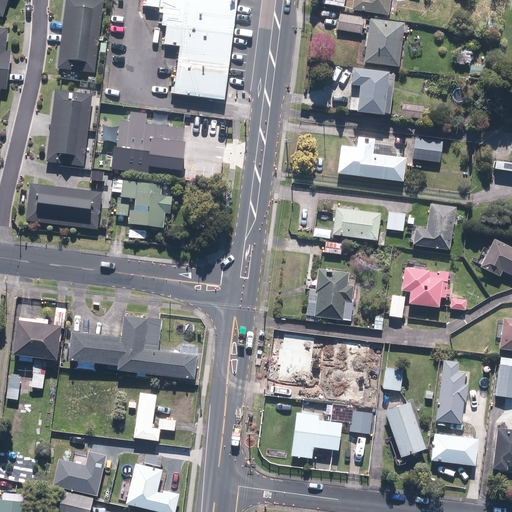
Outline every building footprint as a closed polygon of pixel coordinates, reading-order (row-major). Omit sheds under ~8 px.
[(0,0),(0,11),(6,14),(9,0),(0,0)] [(106,1),(99,0),(67,0),(64,35),(60,67),(97,72),(106,1)] [(224,98),(236,0),(148,0),(148,5),(165,8),(163,24),(169,25),(166,44),(182,46),(175,92),(224,98)] [(401,0),(350,0),(349,14),(386,17),(387,10),(401,11),(401,0)] [(362,18),(338,14),(335,33),(360,37),(362,18)] [(496,19),(485,18),(484,30),(495,31),(496,19)] [(395,68),(399,35),(406,36),(407,26),(365,22),(361,64),(395,68)] [(15,50),(8,50),(10,29),(0,28),(0,109),(0,110),(3,89),(10,89),(12,70),(15,50)] [(467,68),(468,53),(454,52),(453,67),(467,68)] [(346,72),(344,87),(353,88),(352,98),(347,98),(346,112),(351,113),(351,117),(383,120),(387,87),(380,87),(381,75),(346,72)] [(96,96),(58,91),(53,126),(49,161),(87,166),(96,96)] [(419,108),(399,107),(398,119),(419,121),(419,108)] [(183,166),(186,141),(182,140),(184,127),(146,122),(147,112),(131,110),(130,120),(121,119),(117,146),(115,146),(112,166),(178,175),(179,165),(183,166)] [(353,148),(337,146),(334,176),(400,182),(402,160),(369,156),(370,140),(354,138),(353,148)] [(439,144),(412,141),(410,161),(437,165),(439,144)] [(114,179),(113,190),(124,191),(123,202),(118,201),(117,213),(131,214),(130,224),(167,227),(169,212),(173,212),(175,196),(164,195),(165,183),(114,179)] [(71,188),(32,183),(28,219),(101,227),(105,192),(71,188)] [(358,213),(359,208),(333,205),(328,236),(374,242),(378,216),(358,213)] [(421,233),(410,232),(408,248),(447,252),(450,209),(423,207),(421,233)] [(400,233),(402,215),(385,212),(382,231),(400,233)] [(511,279),(511,250),(491,240),(477,268),(498,278),(501,273),(511,279)] [(338,245),(322,244),(322,255),(338,256),(338,245)] [(407,261),(406,271),(400,271),(398,292),(404,293),(403,307),(435,309),(435,300),(441,301),(443,274),(424,272),(425,262),(407,261)] [(340,321),(342,303),(349,303),(350,290),(352,290),(353,276),(343,276),(344,272),(314,270),(311,319),(340,321)] [(402,297),(389,295),(386,318),(399,320),(402,297)] [(462,311),(462,303),(448,302),(448,310),(462,311)] [(382,308),(374,307),(372,331),(381,331),(382,308)] [(120,370),(195,377),(198,346),(181,344),(180,352),(161,350),(164,318),(126,314),(124,335),(75,331),(73,359),(121,363),(120,370)] [(65,325),(19,318),(14,354),(60,361),(65,325)] [(511,321),(499,320),(495,351),(511,352),(511,321)] [(298,368),(289,367),(288,390),(325,392),(328,340),(300,338),(298,368)] [(511,361),(497,359),(492,400),(511,402),(511,361)] [(460,387),(462,374),(453,374),(454,364),(440,363),(434,422),(459,425),(460,405),(463,405),(465,387),(460,387)] [(401,371),(382,369),(379,390),(398,392),(401,371)] [(27,373),(12,371),(8,398),(22,400),(27,373)] [(366,387),(337,384),(335,400),(365,404),(366,387)] [(161,440),(163,429),(176,431),(177,420),(160,418),(159,427),(153,427),(157,393),(141,392),(136,437),(161,440)] [(405,404),(380,413),(397,462),(421,453),(405,404)] [(368,414),(350,412),(348,433),(366,434),(368,414)] [(287,457),(309,460),(310,450),(335,453),(338,424),(318,422),(319,417),(293,414),(287,457)] [(490,471),(503,472),(503,468),(511,468),(511,432),(493,431),(490,471)] [(100,436),(75,432),(72,451),(98,454),(100,436)] [(474,440),(429,435),(426,462),(472,467),(474,440)] [(171,457),(140,451),(132,496),(178,505),(182,483),(167,480),(171,457)] [(94,511),(106,460),(65,452),(59,482),(67,483),(61,507),(82,511),(94,511)] [(25,511),(26,498),(0,497),(0,511),(25,511)]
